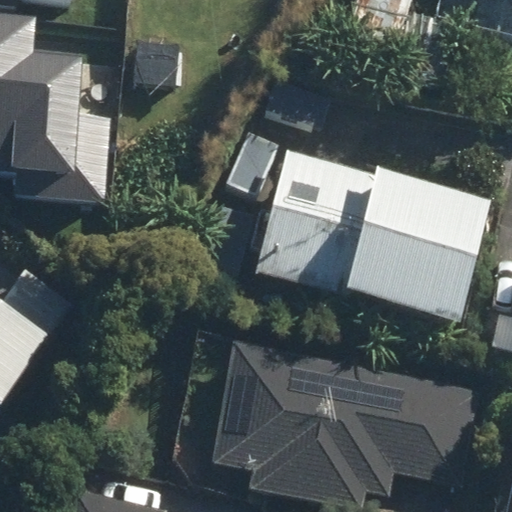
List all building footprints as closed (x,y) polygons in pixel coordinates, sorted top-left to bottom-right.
[(0,0),(0,9),(54,11),(53,0),(0,0)] [(0,183),(45,185),(51,30),(0,27),(0,183)] [(194,281),(238,291),(236,304),(325,325),(322,339),(435,366),(438,352),(445,353),(474,227),(278,180),(282,164),(225,151),(194,281)] [(511,272),(511,273),(509,290),(497,365),(511,367),(511,272)] [(0,398),(38,349),(0,319),(0,398)] [(216,365),(204,469),(202,486),(247,491),(244,511),(359,511),(360,508),(386,511),(389,491),(456,499),(469,395),(216,365)] [(511,511),(511,397),(510,398),(495,511),(511,511)]
